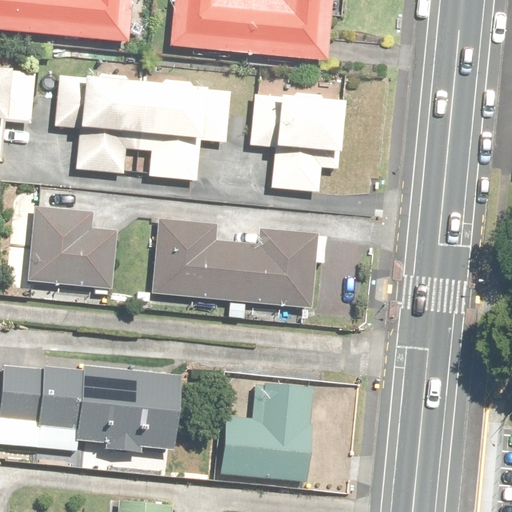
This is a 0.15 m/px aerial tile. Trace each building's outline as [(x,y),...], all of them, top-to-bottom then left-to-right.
[(0,0),(0,56),(97,64),(100,33),(102,0),(55,0),(55,8),(3,4),(3,0),(0,0)] [(271,0),(252,0),(251,22),(196,17),(197,0),(142,0),(135,70),(171,74),(296,86),(304,3),(271,0)] [(222,83),(49,72),(45,132),(70,134),(67,176),(118,179),(119,152),(142,153),(140,180),(191,183),(193,144),(218,145),(222,83)] [(0,132),(16,133),(17,78),(0,77),(0,132)] [(242,150),(262,151),(259,194),(308,198),(311,167),(333,169),(334,159),(339,103),(246,95),(242,150)] [(23,210),(19,288),(59,290),(106,293),(109,235),(83,233),(84,214),(23,210)] [(303,312),(302,320),(294,320),(293,332),(333,334),(340,335),(345,245),(313,244),(311,271),(300,270),(302,235),(244,232),(243,248),(200,246),(201,230),(138,227),(134,304),(197,308),(296,313),(296,311),(303,312)] [(15,363),(13,398),(0,397),(0,470),(39,473),(123,478),(123,466),(145,467),(149,405),(142,404),(144,370),(15,363)] [(222,409),(220,437),(192,436),(189,498),(275,501),(277,441),(279,412),(222,409)]
